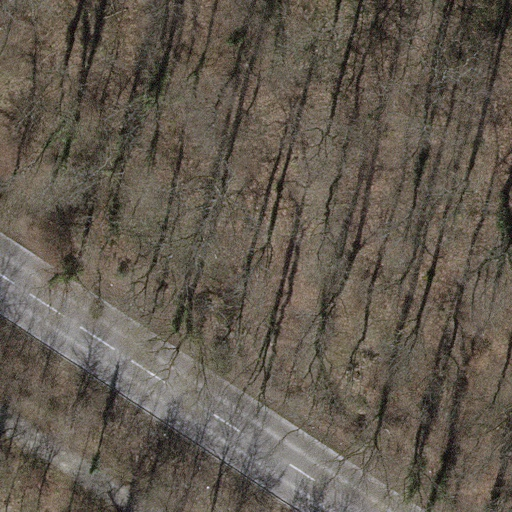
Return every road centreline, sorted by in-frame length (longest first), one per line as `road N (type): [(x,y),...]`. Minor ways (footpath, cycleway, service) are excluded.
road 1 (tertiary): [(0,267),(369,511)]
road 2 (track): [(140,511),(0,421)]
